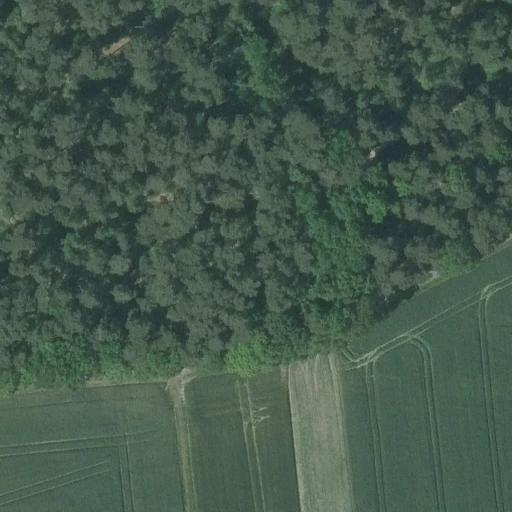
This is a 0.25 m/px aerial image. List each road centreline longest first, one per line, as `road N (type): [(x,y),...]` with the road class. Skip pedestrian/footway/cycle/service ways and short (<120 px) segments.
road 1 (unclassified): [(511,237),(264,356),(0,386)]
road 2 (track): [(199,511),(189,366)]
